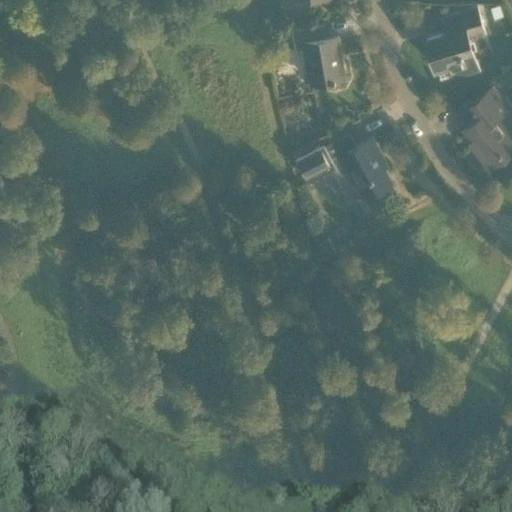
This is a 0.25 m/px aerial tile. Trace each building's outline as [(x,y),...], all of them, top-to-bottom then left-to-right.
[(478,6),(447,15),(451,30),(427,37),(428,41),(430,40),(437,63),(435,64),(436,67),(452,62),(455,73),(478,66),(469,34),(485,30),(478,6)] [(292,27),(292,28),(296,48),(305,46),(311,83),(345,77),(338,34),(325,37),(323,22),(292,27)] [(456,108),(468,124),(464,128),(479,147),(476,150),(489,166),(511,148),(511,134),(496,115),(508,105),(492,85),(473,101),(470,97),(456,108)] [(334,126),(337,116),(329,113),(325,123),(334,126)] [(320,144),(296,157),(309,181),(333,168),(331,164),(335,162),(345,157),(365,195),(392,181),(377,153),(380,152),(372,136),(356,144),(350,131),(325,144),(321,146),(320,144)] [(324,255),(336,248),(329,236),(317,243),(324,255)]
